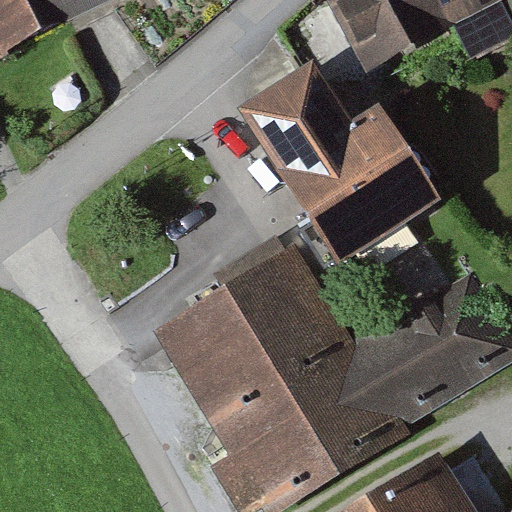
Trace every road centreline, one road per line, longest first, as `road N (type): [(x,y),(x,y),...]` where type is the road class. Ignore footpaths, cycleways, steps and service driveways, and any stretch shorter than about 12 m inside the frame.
road 1 (residential): [(15,225),(284,0)]
road 2 (residential): [(182,511),(15,225)]
